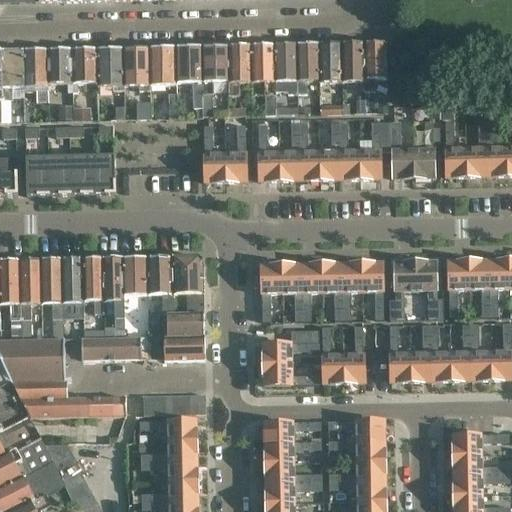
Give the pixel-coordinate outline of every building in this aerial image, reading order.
[(374,94),(373,82),(386,81),(385,46),(363,47),(364,84),(364,94),(374,94)] [(320,85),(342,85),(341,47),(319,48),(320,83),(320,85)] [(342,85),(364,84),(363,47),(341,47),(342,85)] [(288,96),(297,96),(296,48),(274,49),(275,92),(288,92),(288,96)] [(297,96),(298,96),(306,96),(306,84),(320,83),(319,48),(296,48),(297,96)] [(238,85),(253,85),(252,49),(227,50),(228,84),(228,98),(238,97),(238,85)] [(264,119),(275,119),(275,118),(275,111),(275,96),(275,92),(274,49),(252,49),(253,85),(263,84),(264,119)] [(202,121),(200,50),(175,51),(176,85),(192,85),(193,113),(195,113),(196,121),(202,121)] [(210,84),(212,84),(228,84),(227,50),(200,50),(202,121),(211,120),(210,84)] [(150,92),(149,88),(149,51),(122,52),(123,65),(123,89),(138,88),(138,92),(150,92)] [(176,106),(176,85),(175,51),(149,51),(149,88),(168,87),(168,106),(176,106)] [(70,53),(71,96),(77,95),(77,86),(97,86),(96,52),(70,53)] [(123,89),(123,65),(122,52),(96,52),(97,86),(97,89),(112,89),(113,93),(123,92),(123,89)] [(48,102),(47,87),(47,53),(23,54),(24,91),(36,91),(36,102),(48,102)] [(71,96),(70,53),(47,53),(47,87),(66,87),(66,96),(71,96)] [(11,102),(11,91),(24,91),(23,54),(0,54),(1,101),(1,103),(11,102)] [(357,117),(365,117),(365,104),(357,104),(357,117)] [(115,122),(124,122),(123,106),(114,106),(115,122)] [(140,122),(150,122),(150,106),(140,106),(140,122)] [(70,108),(58,108),(58,122),(70,122),(70,108)] [(343,108),(328,108),(328,118),(343,118),(343,108)] [(89,109),(75,110),(75,123),(89,123),(89,109)] [(467,180),(487,180),(486,123),(477,124),(478,151),(467,152),(467,180)] [(506,179),(506,151),(494,151),(494,123),(486,123),(487,180),(506,179)] [(467,180),(467,152),(453,152),(453,124),(445,124),(447,181),(467,180)] [(392,126),(393,154),(393,182),(414,181),(413,153),(400,153),(400,125),(392,126)] [(413,153),(414,181),(434,181),(433,125),(425,125),(426,152),(413,153)] [(380,182),(380,154),(379,126),(372,126),(372,153),(359,153),(359,182),(380,182)] [(380,154),(386,154),(393,154),(392,126),(379,126),(380,154)] [(320,183),(319,154),(308,154),(307,127),(299,128),(300,184),(320,183)] [(320,183),(340,183),(338,127),(331,127),(332,154),(319,154),(320,183)] [(359,182),(359,153),(348,153),(347,127),(338,127),(340,183),(359,182)] [(280,184),(279,155),(265,156),(265,128),(258,128),(259,184),(280,184)] [(280,184),(300,184),(299,128),(291,128),(291,155),(279,155),(280,184)] [(98,139),(112,139),(112,129),(98,129),(98,139)] [(224,185),(224,156),(212,157),(211,129),(203,130),(204,186),(224,185)] [(224,156),(224,185),(245,185),(243,129),(236,129),(236,156),(224,156)] [(55,140),(69,140),(69,130),(55,130),(55,140)] [(69,130),(69,140),(83,140),(83,130),(69,130)] [(2,142),(16,141),(16,131),(1,132),(2,142)] [(24,141),(39,141),(38,131),(24,131),(24,141)] [(114,184),(114,158),(113,158),(91,159),(92,197),(115,197),(115,184),(114,184)] [(48,160),(49,198),(70,198),(69,159),(48,160)] [(69,159),(70,198),(92,197),(91,159),(69,159)] [(0,160),(0,199),(17,199),(16,161),(0,160)] [(26,199),(49,198),(48,160),(25,160),(26,199)] [(174,260),(174,297),(203,297),(203,263),(198,259),(174,260)] [(123,261),(124,298),(148,298),(148,260),(123,261)] [(148,298),(174,297),(174,260),(148,260),(148,298)] [(95,305),(95,317),(105,316),(104,305),(103,261),(83,262),(84,305),(95,305)] [(125,320),(124,298),(123,261),(103,261),(104,305),(114,305),(114,320),(125,320)] [(63,322),(63,262),(41,263),(42,307),(52,307),(53,322),(53,344),(64,343),(63,322)] [(84,306),(84,305),(83,262),(63,262),(63,322),(73,321),(73,306),(84,306)] [(12,323),(13,344),(22,344),(21,323),(20,263),(0,263),(0,268),(1,308),(11,308),(11,323),(12,323)] [(21,323),(31,323),(31,307),(42,307),(41,263),(20,263),(21,323)] [(497,292),(509,292),(508,263),(489,264),(490,320),(498,320),(497,292)] [(457,293),(470,293),(469,264),(448,265),(449,321),(457,320),(457,293)] [(482,320),(490,320),(489,264),(469,264),(470,293),(481,293),(482,320)] [(403,294),(416,294),(415,265),(395,266),(396,322),(404,322),(403,294)] [(415,265),(416,294),(428,294),(428,321),(437,321),(435,265),(415,265)] [(361,267),(362,295),(374,295),(375,322),(383,322),(382,266),(361,267)] [(310,296),(322,296),(322,267),(302,268),(303,324),(311,324),(310,296)] [(335,323),(342,323),(341,267),(322,267),(322,296),(334,296),(335,323)] [(350,296),(362,295),(361,267),(341,267),(342,323),(351,323),(350,296)] [(270,297),(283,297),(282,268),(261,269),(262,325),(270,325),(270,297)] [(295,324),(303,324),(302,268),(282,268),(283,297),(294,297),(295,324)] [(167,317),(168,341),(205,340),(205,316),(167,317)] [(490,355),(490,383),(511,383),(510,327),(502,327),(502,354),(490,355)] [(451,384),(450,356),(438,356),(438,328),(430,329),(431,385),(451,384)] [(451,384),(470,384),(469,328),(461,328),(462,355),(450,356),(451,384)] [(490,383),(490,355),(478,355),(478,328),(469,328),(470,384),(490,383)] [(411,385),(411,356),(398,357),(397,329),(389,329),(390,385),(411,385)] [(411,385),(431,385),(430,329),(421,329),(422,356),(411,356),(411,385)] [(343,358),(344,386),(364,386),(363,330),(354,330),(355,357),(343,358)] [(344,386),(343,358),(331,358),(330,331),(322,331),(323,387),(344,386)] [(319,334),(291,335),(291,347),(263,347),(263,368),(292,367),(292,355),(319,354),(319,334)] [(168,341),(164,341),(165,365),(206,364),(205,340),(168,341)] [(141,342),(142,363),(151,363),(151,341),(141,342)] [(95,364),(106,364),(105,342),(94,343),(95,364)] [(106,364),(116,364),(116,342),(105,342),(106,364)] [(116,364),(126,364),(126,342),(116,342),(116,364)] [(126,364),(142,363),(141,342),(126,342),(126,364)] [(67,385),(66,365),(65,343),(64,343),(53,344),(22,344),(13,344),(0,344),(0,361),(12,385),(13,386),(67,385)] [(66,365),(83,365),(83,343),(65,343),(66,365)] [(83,365),(95,364),(94,343),(83,343),(83,365)] [(292,367),(263,368),(263,388),(320,387),(319,379),(292,379),(292,367)] [(0,434),(30,419),(21,403),(13,386),(12,385),(0,391),(0,434)] [(67,402),(67,385),(13,386),(21,403),(67,402)] [(165,419),(175,419),(175,398),(164,399),(165,419)] [(175,419),(185,419),(185,398),(175,398),(175,419)] [(185,419),(195,418),(195,398),(185,398),(185,419)] [(195,398),(195,418),(207,418),(206,398),(195,398)] [(144,419),(155,419),(154,399),(144,399),(144,419)] [(155,419),(165,419),(164,399),(154,399),(155,419)] [(102,420),(110,420),(114,420),(113,400),(102,401),(102,420)] [(114,420),(126,420),(127,420),(127,400),(113,400),(114,420)] [(31,422),(82,421),(81,401),(67,402),(21,403),(30,419),(31,422)] [(82,421),(92,421),(91,401),(81,401),(82,421)] [(92,421),(102,420),(102,401),(91,401),(92,421)] [(0,463),(41,442),(31,422),(30,419),(0,434),(0,463)] [(114,420),(110,420),(110,440),(119,440),(126,420),(114,420)] [(168,445),(196,444),(195,423),(139,425),(140,433),(167,432),(168,445)] [(356,445),(384,444),(384,424),(328,426),(328,434),(355,433),(356,445)] [(265,446),(293,445),(293,434),(320,433),(320,425),(264,426),(265,446)] [(453,459),(482,458),(481,446),(509,445),(508,437),(452,438),(453,459)] [(54,466),(44,448),(41,442),(0,463),(0,493),(25,481),(54,466)] [(140,466),(196,464),(196,444),(168,445),(168,457),(140,457),(140,466)] [(384,444),(356,445),(328,445),(328,453),(356,453),(356,466),(385,465),(384,444)] [(293,445),(265,446),(265,467),(294,466),(294,453),(321,453),(321,445),(293,445)] [(54,467),(73,457),(68,448),(44,448),(54,466),(54,467)] [(59,476),(78,467),(73,457),(54,467),(59,476)] [(453,479),(509,478),(509,469),(482,470),(482,458),(453,459),(453,479)] [(168,485),(197,484),(196,464),(140,466),(140,474),(168,473),(168,485)] [(329,486),(385,485),(385,465),(356,466),(356,477),(329,478),(329,486)] [(25,481),(0,493),(0,511),(19,511),(36,504),(47,498),(65,489),(64,486),(59,476),(54,467),(54,466),(25,481)] [(265,486),(322,485),(321,477),(294,478),(294,466),(265,467),(265,486)] [(64,486),(82,476),(78,467),(59,476),(64,486)] [(68,495),(87,485),(82,476),(64,486),(65,489),(68,495)] [(454,498),(482,498),(482,486),(509,486),(509,478),(453,479),(454,498)] [(141,506),(197,504),(197,484),(168,485),(169,497),(141,497),(141,506)] [(73,504),(92,495),(87,485),(68,495),(73,504)] [(266,506),(295,506),(294,494),(322,493),(322,485),(265,486),(266,506)] [(357,505),(386,504),(385,485),(329,486),(329,494),(357,493),(357,505)] [(77,511),(81,511),(97,504),(92,495),(73,504),(77,511)] [(44,511),(52,508),(47,498),(36,504),(19,511),(44,511)] [(482,498),(454,498),(453,511),(510,511),(510,510),(483,510),(482,498)]
